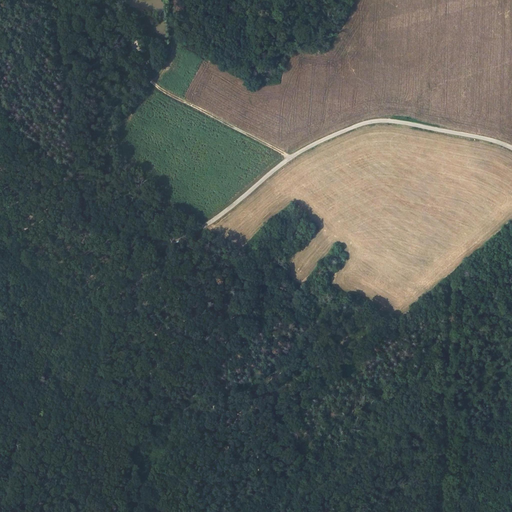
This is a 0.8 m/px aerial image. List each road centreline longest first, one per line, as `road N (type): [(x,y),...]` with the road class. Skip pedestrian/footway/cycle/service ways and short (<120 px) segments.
road 1 (unclassified): [(511,147),(394,121),(367,123),(291,157),(198,230),(132,245)]
road 2 (track): [(283,511),(230,416),(170,343),(103,297),(10,205)]
road 3 (track): [(291,157),(120,61),(61,84),(19,88),(0,81)]
road 4 (track): [(441,511),(448,273)]
road 5 (track): [(511,391),(442,476),(366,511)]
road 6 (track): [(0,198),(132,245)]
